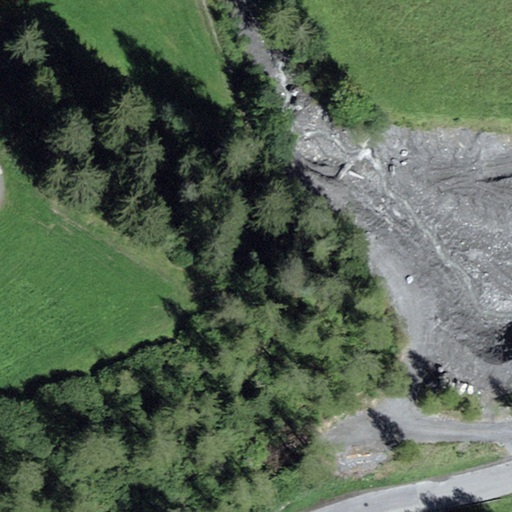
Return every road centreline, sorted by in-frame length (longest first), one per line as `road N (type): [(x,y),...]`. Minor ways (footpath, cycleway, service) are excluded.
road 1 (track): [(511,427),(432,430),(406,418),(417,349),(403,293),(372,233),(245,112),(204,0)]
road 2 (residential): [(511,469),(352,511)]
